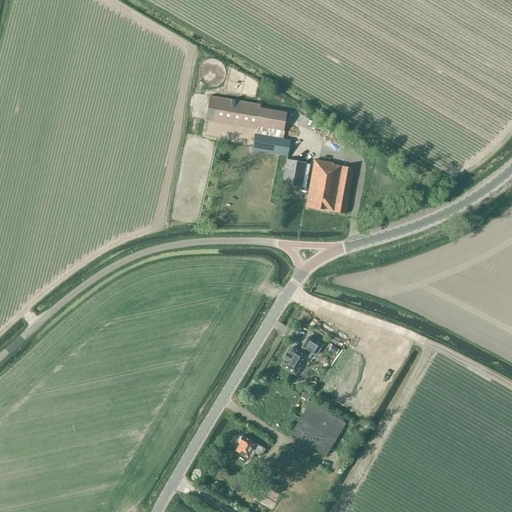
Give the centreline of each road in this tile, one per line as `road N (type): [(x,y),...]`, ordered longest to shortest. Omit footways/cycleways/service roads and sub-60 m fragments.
road 1 (unclassified): [(279,244),(229,240),(147,251),(91,280),(0,357)]
road 2 (unclassified): [(157,511),(300,273)]
road 3 (unclassified): [(341,247),(435,219),(511,168)]
road 4 (track): [(287,290),(418,339)]
